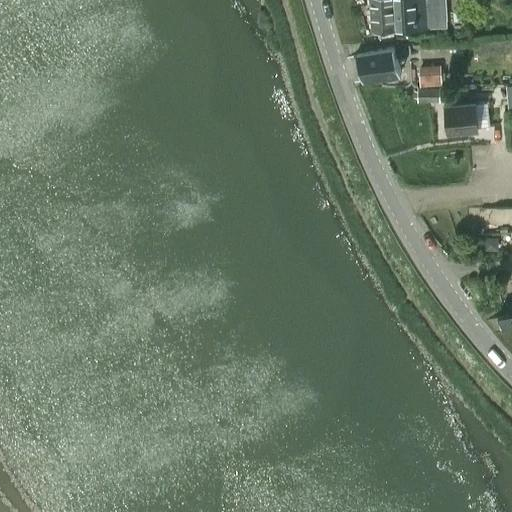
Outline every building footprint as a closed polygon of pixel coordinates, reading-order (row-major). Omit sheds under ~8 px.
[(369,0),(371,30),(396,28),(394,0),(369,0)] [(394,0),(396,28),(431,26),(448,25),(446,0),(394,0)] [(353,54),(359,80),(374,77),(399,71),(393,45),(353,54)] [(441,63),(418,65),(419,69),(420,85),(442,84),(441,63)] [(474,101),(445,104),(447,130),(477,127),(474,101)] [(496,316),(501,328),(511,323),(511,313),(511,310),(496,316)]
